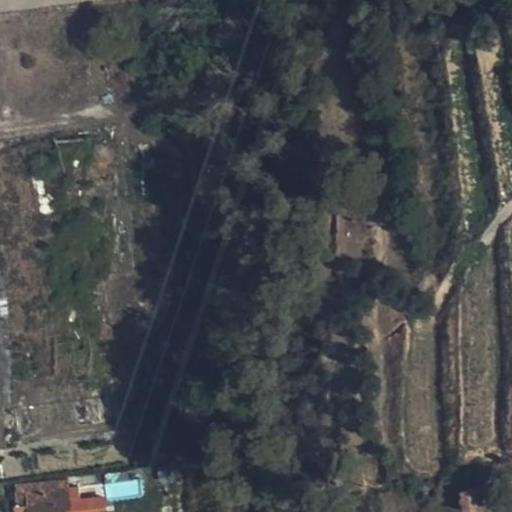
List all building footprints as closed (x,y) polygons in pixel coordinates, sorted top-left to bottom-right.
[(158,398),(123,126),(0,142),(0,442),(151,425),(158,398)] [(174,468),(173,460),(159,461),(160,468),(174,468)] [(68,476),(27,481),(28,491),(69,487),(68,476)] [(478,509),(477,486),(460,487),(461,509),(478,509)] [(71,511),(69,487),(28,491),(29,511),(71,511)]
